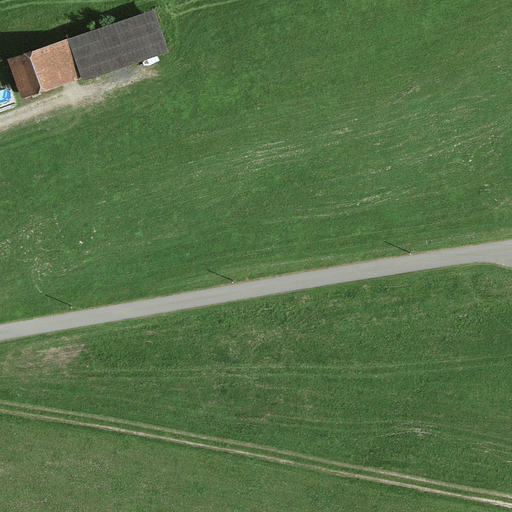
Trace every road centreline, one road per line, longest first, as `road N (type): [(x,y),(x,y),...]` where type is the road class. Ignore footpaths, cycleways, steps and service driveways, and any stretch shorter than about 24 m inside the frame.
road 1 (track): [(511,500),(0,405)]
road 2 (unclassified): [(0,334),(511,250)]
